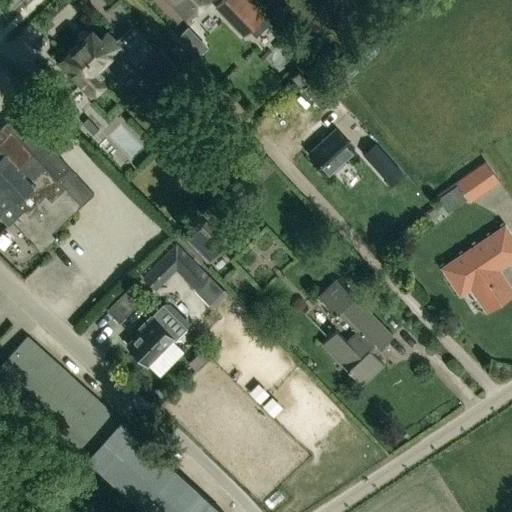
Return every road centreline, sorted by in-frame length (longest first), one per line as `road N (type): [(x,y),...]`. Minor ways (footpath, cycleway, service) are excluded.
road 1 (unclassified): [(257,511),(0,278)]
road 2 (unclassified): [(321,511),(511,383)]
